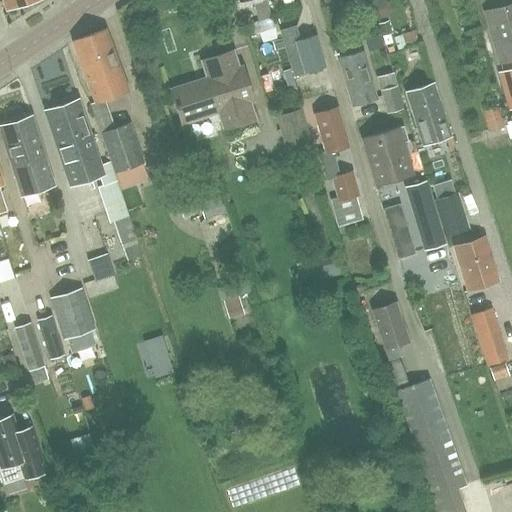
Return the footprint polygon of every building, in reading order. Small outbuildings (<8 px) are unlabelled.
[(26,3),(25,0),(2,0),(6,10),(26,3)] [(265,0),(258,0),(253,2),(259,21),(271,18),(265,0)] [(511,3),(485,12),(500,63),(511,60),(511,3)] [(326,67),(315,35),(300,39),(296,25),(280,30),(294,77),(305,73),(305,74),(326,67)] [(128,90),(117,58),(106,29),(75,41),(72,42),(73,43),(86,78),(95,102),(104,99),(128,90)] [(401,34),(401,35),(404,45),(417,41),(414,30),(401,34)] [(376,97),(363,52),(338,59),(351,105),(376,97)] [(240,70),(235,53),(205,62),(210,78),(172,89),(182,124),(219,113),(224,131),(255,122),(250,105),(253,104),(243,69),(240,70)] [(511,68),(498,73),(508,110),(511,109),(511,68)] [(378,77),(381,90),(387,113),(402,109),(396,86),(393,73),(378,77)] [(433,83),(420,87),(406,92),(422,143),(436,139),(450,135),(433,83)] [(101,165),(79,100),(61,106),(68,128),(69,128),(74,144),(76,143),(88,180),(100,176),(103,186),(96,188),(107,223),(113,221),(122,245),(128,261),(143,255),(137,239),(128,216),(127,216),(109,162),(101,165)] [(68,128),(61,106),(45,111),(70,186),(88,180),(76,143),(74,144),(69,128),(68,128)] [(277,114),(281,128),(306,121),(301,106),(277,114)] [(348,146),(336,107),(314,114),(325,152),(319,154),(326,180),(332,178),(338,197),(330,199),(338,227),(363,219),(356,195),(358,195),(351,172),(339,175),(333,157),(338,155),(337,150),(348,146)] [(498,107),(483,111),(489,131),(504,126),(498,107)] [(54,185),(33,116),(16,121),(37,190),(54,185)] [(37,190),(16,121),(0,126),(0,128),(21,195),(37,190)] [(100,133),(115,173),(142,163),(145,163),(130,122),(115,128),(100,133)] [(407,141),(402,126),(361,138),(375,185),(412,174),(403,142),(407,141)] [(427,179),(405,186),(424,249),(446,242),(427,179)] [(202,212),(225,206),(219,187),(195,193),(177,199),(182,218),(201,213),(202,212)] [(456,195),(435,202),(442,223),(463,216),(456,195)] [(415,253),(400,202),(383,207),(398,258),(415,253)] [(497,280),(484,238),(455,247),(469,289),(497,280)] [(115,276),(107,253),(87,260),(95,282),(115,276)] [(420,281),(434,276),(428,259),(414,264),(420,281)] [(337,260),(299,275),(303,287),(342,273),(337,260)] [(10,261),(0,263),(0,280),(1,285),(15,282),(10,261)] [(95,329),(82,288),(50,298),(64,339),(95,329)] [(409,342),(396,303),(371,311),(388,360),(401,356),(397,346),(409,342)] [(491,307),(472,313),(488,363),(507,357),(491,307)] [(65,354),(52,315),(39,320),(51,358),(65,354)] [(49,380),(46,371),(43,362),(44,362),(30,322),(14,328),(27,367),(30,366),(36,384),(49,380)] [(174,372),(162,335),(143,341),(155,378),(174,372)] [(465,485),(427,379),(410,385),(399,358),(384,364),(394,391),(395,391),(437,511),(461,511),(465,511),(456,488),(465,485)] [(511,368),(501,373),(505,385),(511,382),(511,368)] [(31,427),(18,431),(13,415),(0,419),(0,475),(3,486),(46,471),(31,427)] [(95,456),(88,433),(69,440),(72,449),(63,452),(67,463),(76,461),(76,462),(95,456)]
